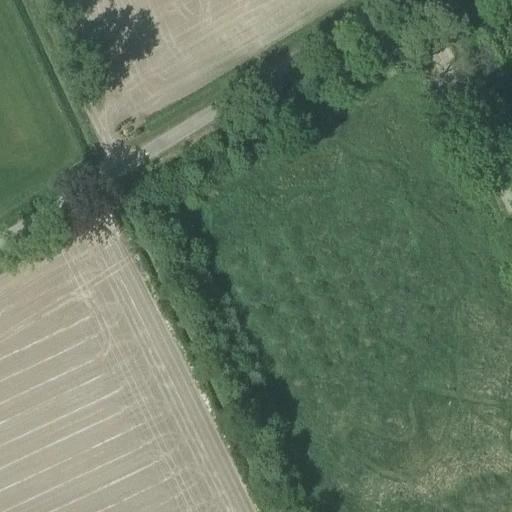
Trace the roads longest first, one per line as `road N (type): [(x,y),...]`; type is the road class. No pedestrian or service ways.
road 1 (unclassified): [(0,234),(382,0)]
road 2 (track): [(36,0),(116,162)]
